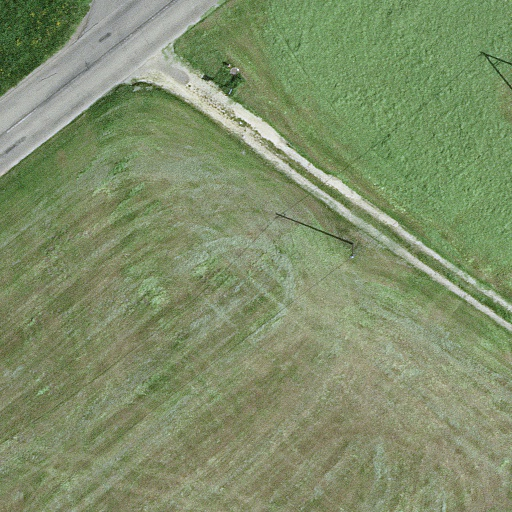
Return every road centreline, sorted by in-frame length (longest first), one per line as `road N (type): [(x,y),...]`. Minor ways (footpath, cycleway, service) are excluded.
road 1 (track): [(511,319),(133,36)]
road 2 (tertiary): [(133,36),(0,139)]
